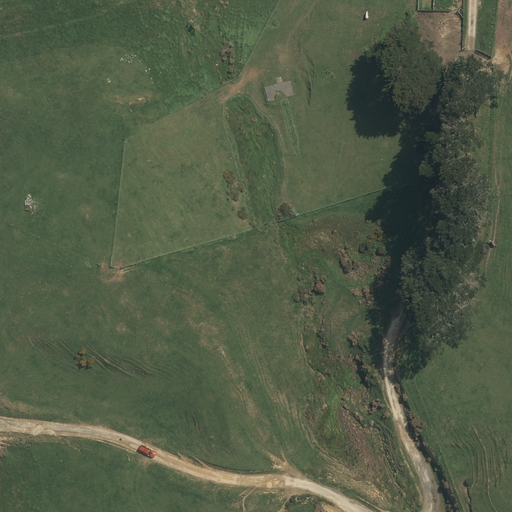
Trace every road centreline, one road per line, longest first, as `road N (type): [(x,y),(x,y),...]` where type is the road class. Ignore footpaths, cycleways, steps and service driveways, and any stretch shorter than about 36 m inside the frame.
road 1 (track): [(444,511),(401,410),(389,352),(452,168),(473,0)]
road 2 (track): [(0,422),(107,436),(239,479),(299,481),(370,511)]
